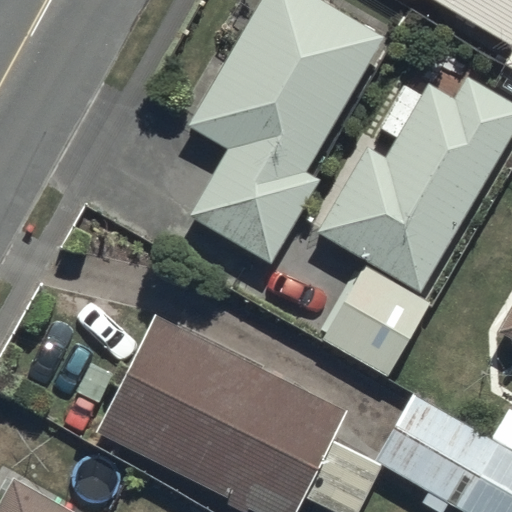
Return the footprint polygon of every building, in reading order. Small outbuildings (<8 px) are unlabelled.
[(311,0),(262,0),(187,129),(227,153),(189,218),(271,267),(320,182),(304,173),(381,41),(311,0)] [(511,0),(395,0),(410,9),(415,0),(427,0),(511,50),(511,51),(503,67),(511,72),(511,0)] [(311,235),(363,264),(319,345),(389,383),(432,304),(423,299),(511,136),(511,96),(479,78),(474,88),(462,81),(450,102),(428,90),(419,102),(396,89),(372,134),(388,143),(384,150),(363,139),(311,235)] [(511,311),(497,337),(511,345),(511,311)] [(511,511),(511,413),(506,410),(488,440),(410,395),(372,464),(334,442),(345,421),(152,318),(93,439),(248,511),(297,511),(303,498),(326,511),(362,511),(386,472),(426,496),(419,507),(427,511),(447,511),(450,507),(458,511),(511,511)] [(63,511),(8,481),(0,494),(0,511),(63,511)]
